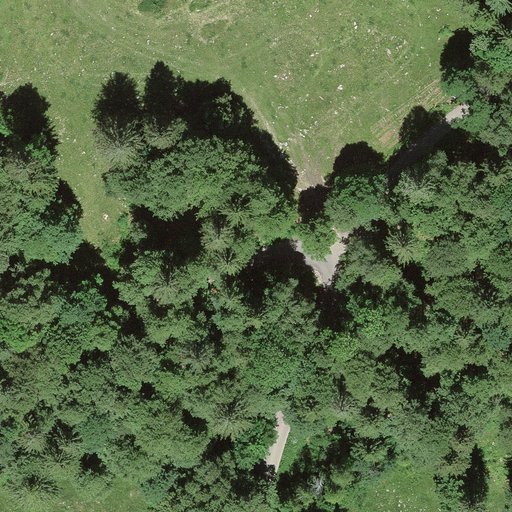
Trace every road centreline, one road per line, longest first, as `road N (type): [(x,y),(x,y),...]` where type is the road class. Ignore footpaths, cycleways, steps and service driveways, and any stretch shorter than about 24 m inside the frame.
road 1 (unclassified): [(259,511),(295,393),(361,231),(439,133),(511,77)]
road 2 (track): [(350,255),(243,265),(0,353)]
